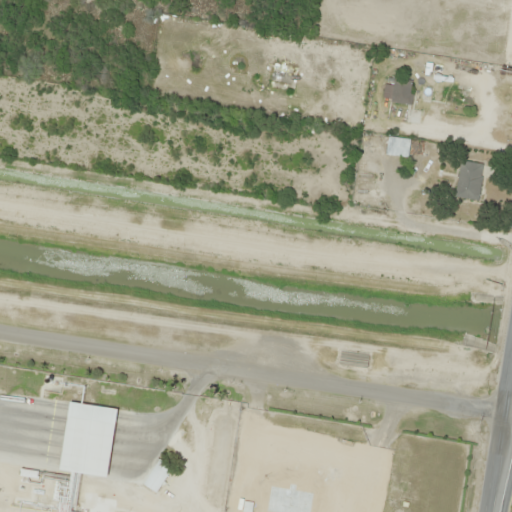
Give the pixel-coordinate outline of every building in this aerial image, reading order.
[(408,105),(413,82),(393,78),(391,86),(385,84),(381,100),(408,105)] [(407,159),(410,140),(388,136),(385,155),(407,159)] [(482,164),(459,161),(454,199),(477,202),(482,164)] [(52,467),(102,475),(112,410),(62,402),(52,467)] [(172,468),(158,459),(141,484),(155,494),(172,468)]
